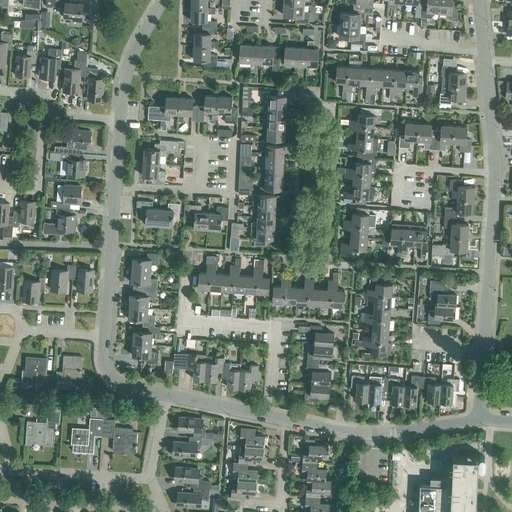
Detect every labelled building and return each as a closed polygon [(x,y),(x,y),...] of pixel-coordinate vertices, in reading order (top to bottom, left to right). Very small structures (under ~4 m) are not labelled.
[(81,25),(82,18),(83,4),(67,2),(67,0),(46,0),(46,6),(53,7),(53,5),(55,6),(65,7),(64,16),(71,17),(70,24),(81,25)] [(417,0),(405,0),(405,2),(416,3),(415,16),(421,17),(423,3),(418,3),(417,0)] [(439,11),(440,0),(427,0),(428,3),(423,3),(421,17),(428,17),(432,18),(432,11),(439,11)] [(452,0),(440,0),(439,11),(451,13),(451,20),(458,20),(457,6),(452,6),(452,0)] [(310,12),(303,11),(304,4),(285,3),(284,15),(296,16),(295,22),(309,23),(310,17),(310,12)] [(373,14),(373,8),(353,6),(353,13),(341,12),(340,24),(359,25),(360,18),(367,19),(367,14),(373,14)] [(215,7),(208,7),(191,7),(191,20),(203,21),(202,27),(217,27),(217,21),(207,21),(208,13),(215,13),(215,7)] [(365,44),(366,38),(366,33),(359,33),(359,25),(340,24),(340,36),(352,37),(351,43),(360,44),(365,44)] [(217,34),(217,27),(202,27),(202,33),(195,33),(194,46),(210,47),(218,47),(218,41),(211,41),(211,33),(217,34)] [(11,50),(13,34),(1,33),(1,43),(0,42),(0,63),(5,64),(6,49),(11,50)] [(318,66),(318,48),(313,48),(314,41),(308,40),(307,47),(306,65),(318,66)] [(251,62),(252,44),(241,44),(240,61),(251,62)] [(261,63),(263,45),(252,44),(251,62),(257,62),(257,65),(259,67),(261,67),(261,63)] [(262,63),(279,64),(279,56),(273,55),(274,46),(263,45),(262,63)] [(210,54),(210,47),(194,46),(194,59),(204,60),(204,66),(217,66),(217,55),(210,54)] [(296,65),(297,47),(286,46),(285,64),(296,65)] [(306,65),(307,47),(297,47),(296,65),(306,65)] [(60,68),(62,52),(62,49),(49,48),(48,57),(41,57),(40,77),(55,78),(55,68),(60,68)] [(37,51),(33,50),(27,50),(27,56),(17,55),(16,75),(30,76),(31,63),(36,63),(37,51)] [(78,50),(77,59),(86,60),(87,51),(78,50)] [(85,76),(85,67),(86,60),(77,59),(75,59),(74,69),(65,68),(63,89),(78,90),(79,76),(85,76)] [(347,91),(349,66),(337,65),(336,82),(343,82),(343,91),(347,91)] [(466,73),(456,72),(454,72),(454,66),(442,65),(441,75),(442,75),(442,84),(465,86),(466,73)] [(360,84),(361,67),(349,66),(347,91),(352,92),(353,83),(360,84)] [(102,100),(103,80),(97,79),(98,68),(85,67),(85,76),(84,83),(89,83),(88,99),(102,100)] [(371,93),(372,68),(361,67),(360,84),(367,84),(366,93),(370,93),(371,93)] [(383,85),(384,69),(372,68),(371,93),(375,93),(376,85),(383,85)] [(394,94),(396,69),(384,69),(383,85),(390,86),(389,94),(394,94)] [(406,87),(407,70),(396,69),(394,94),(399,95),(399,86),(406,87)] [(419,77),(419,71),(407,70),(406,87),(413,87),(413,96),(418,96),(418,84),(419,77)] [(464,99),(465,86),(442,84),(441,93),(440,93),(440,103),(451,104),(452,98),(464,99)] [(218,112),(219,96),(205,95),(205,106),(199,106),(198,121),(204,121),(205,111),(212,112),(212,119),(218,120),(218,112)] [(269,95),(268,106),(286,107),(287,96),(269,95)] [(237,120),(238,107),(231,107),(232,97),(219,96),(218,112),(226,112),(225,119),(237,120)] [(179,114),(180,97),(166,97),(166,107),(149,106),(148,119),(160,119),(166,120),(170,120),(171,113),(178,113),(179,114)] [(198,121),(199,106),(192,106),(193,98),(180,97),(179,114),(178,113),(178,121),(183,122),(184,114),(192,114),(191,120),(198,121)] [(0,112),(1,105),(0,105),(0,128),(7,129),(8,112),(0,112)] [(286,118),(286,107),(268,106),(268,112),(264,112),(264,117),(268,117),(286,118)] [(374,126),(375,114),(361,113),(358,113),(358,120),(349,120),(349,124),(374,126)] [(285,128),(286,118),(268,117),(268,123),(265,123),(263,125),(263,127),(267,128),(268,128),(285,128)] [(418,140),(419,123),(406,122),(405,135),(400,135),(399,147),(410,148),(411,139),(418,140)] [(431,124),(419,123),(418,140),(424,140),(424,149),(435,149),(436,137),(430,137),(431,124)] [(373,138),(374,126),(349,124),(349,129),(357,130),(357,137),(373,138)] [(453,142),(454,126),(442,125),(441,138),(436,137),(435,149),(446,150),(446,142),(453,142)] [(467,127),(454,126),(453,142),(460,143),(460,151),(471,152),(471,140),(466,139),(467,127)] [(285,140),(285,128),(268,128),(267,139),(285,140)] [(55,145),(55,152),(60,152),(66,153),(80,154),(80,148),(90,149),(91,131),(75,129),(75,130),(68,129),(67,146),(55,145)] [(373,138),(357,137),(356,144),(348,143),(347,150),(357,150),(357,155),(372,157),(373,152),(377,152),(378,138),(373,138)] [(160,143),(155,143),(154,149),(144,149),(143,162),(159,163),(160,154),(167,155),(167,149),(177,150),(177,147),(183,147),(184,141),(160,139),(160,143)] [(267,145),(266,151),(261,151),(261,155),(266,156),(284,157),(284,145),(267,145)] [(51,151),(50,159),(60,160),(60,152),(55,152),(51,151)] [(79,159),(80,154),(66,153),(60,152),(60,160),(68,161),(67,175),(85,176),(86,160),(79,159)] [(376,157),(372,157),(357,155),(356,161),(355,161),(354,168),(346,168),(345,172),(370,174),(375,174),(376,157)] [(283,167),(284,157),(266,156),(266,161),(260,161),(260,166),(266,167),(266,166),(283,167)] [(159,171),(159,163),(143,162),(142,175),(152,176),(152,182),(165,183),(166,171),(159,171)] [(283,178),(283,167),(266,166),(266,167),(265,177),(283,178)] [(369,186),(370,174),(345,172),(345,177),(353,178),(353,185),(369,186)] [(252,186),(253,177),(250,177),(251,174),(245,174),(245,180),(239,179),(239,185),(252,186)] [(282,189),(283,178),(265,177),(265,183),(260,183),(260,188),(265,188),(282,189)] [(458,190),(457,198),(474,200),(474,187),(462,186),(462,180),(450,179),(450,189),(458,190)] [(57,208),(70,208),(70,203),(80,203),(81,185),(65,184),(64,202),(57,201),(57,208)] [(374,186),(369,186),(353,185),(352,192),(344,191),(343,196),(368,198),(368,200),(373,200),(374,186)] [(259,194),(253,194),(252,205),(258,206),(276,206),(276,195),(259,194)] [(473,212),(474,200),(457,198),(457,207),(445,206),(444,217),(456,217),(457,211),(473,212)] [(20,210),(14,210),(14,217),(13,226),(18,226),(19,226),(19,220),(34,221),(35,201),(20,200),(20,210)] [(159,225),(160,209),(153,208),(153,201),(137,200),(137,207),(141,207),(140,213),(146,214),(146,224),(159,225)] [(179,216),(180,203),(168,202),(168,209),(160,209),(159,225),(172,226),(173,216),(179,216)] [(13,226),(14,217),(8,216),(9,204),(0,203),(0,222),(4,223),(4,236),(12,236),(13,226)] [(207,229),(209,212),(201,212),(201,205),(190,204),(189,217),(195,217),(194,228),(207,229)] [(216,213),(209,212),(207,229),(221,230),(221,219),(228,220),(229,207),(217,206),(216,213)] [(275,217),(276,206),(258,206),(258,216),(275,217)] [(76,215),(72,214),(73,209),(70,208),(57,208),(56,214),(58,214),(57,224),(45,223),(44,232),(59,233),(59,230),(75,231),(76,215)] [(344,219),(343,224),(368,226),(369,214),(356,213),(353,213),(352,220),(344,219)] [(275,228),(275,217),(258,216),(257,222),(251,222),(251,227),(257,227),(275,228)] [(456,223),(456,217),(444,217),(444,227),(452,227),(452,236),(468,237),(469,224),(456,223)] [(367,238),(368,226),(343,224),(343,229),(351,229),(351,236),(367,238)] [(402,253),(404,224),(392,224),(391,243),(398,244),(397,252),(402,253)] [(414,245),(416,225),(404,224),(402,253),(407,253),(407,245),(414,245)] [(427,229),(426,229),(427,226),(416,225),(414,245),(421,246),(421,254),(426,254),(427,229)] [(274,239),(275,228),(257,227),(257,238),(254,237),(254,245),(266,246),(268,244),(268,239),(274,239)] [(367,249),(367,238),(351,236),(350,243),(342,243),(341,255),(359,256),(359,249),(367,249)] [(467,250),(468,237),(452,236),(451,245),(443,244),(443,245),(432,244),(432,254),(454,255),(454,249),(467,250)] [(133,258),(132,270),(150,271),(151,264),(159,265),(159,253),(148,252),(147,258),(133,258)] [(210,289),(212,256),(207,255),(205,272),(199,271),(198,288),(210,289)] [(218,256),(212,256),(210,289),(222,290),(223,273),(217,273),(218,256)] [(239,274),(240,270),(241,270),(241,258),(236,257),(235,265),(233,291),(245,292),(246,275),(239,274)] [(270,277),(263,276),(264,260),(259,259),(258,267),(257,292),(269,293),(270,277)] [(19,276),(20,263),(13,262),(13,267),(0,265),(0,287),(12,288),(13,275),(19,276)] [(72,279),(73,265),(68,264),(67,270),(53,269),(51,289),(66,290),(67,278),(72,279)] [(92,290),(94,270),(79,269),(79,265),(73,265),(72,279),(78,279),(77,289),(92,290)] [(235,265),(230,265),(230,274),(223,273),(222,290),(233,291),(235,265)] [(257,292),(258,267),(254,267),(253,275),(246,275),(245,292),(257,292)] [(308,304),(310,279),(309,279),(310,270),(306,269),(304,287),(297,287),(296,303),(308,304)] [(150,278),(150,271),(132,270),(132,282),(146,283),(145,289),(157,290),(158,279),(150,278)] [(45,292),(46,278),(40,277),(39,281),(25,280),(23,300),(38,301),(39,291),(45,292)] [(285,302),(286,277),(282,277),(281,285),(274,285),(273,302),(285,302)] [(296,303),(297,287),(290,286),(291,277),(286,277),(285,302),(296,303)] [(320,305),(321,288),(314,288),(314,279),(310,279),(308,304),(320,305)] [(331,305),(333,280),(328,280),(328,289),(321,288),(320,305),(331,305)] [(338,281),(333,280),(331,305),(343,306),(344,290),(337,289),(338,281)] [(392,296),(393,284),(376,282),(375,290),(367,289),(366,294),(392,296)] [(456,307),(457,294),(444,293),(444,285),(433,285),(431,299),(437,299),(437,305),(454,306),(456,307)] [(156,301),(157,290),(145,289),(145,295),(131,294),(130,306),(148,307),(148,301),(156,301)] [(391,307),(392,296),(366,294),(366,298),(375,299),(374,306),(391,307)] [(453,318),(454,306),(437,305),(435,305),(435,311),(429,310),(428,322),(440,323),(440,317),(453,318)] [(147,314),(148,307),(130,306),(129,319),(143,319),(143,325),(149,326),(154,326),(155,315),(147,314)] [(390,319),(391,307),(374,306),(374,313),(365,312),(365,317),(390,319)] [(389,331),(390,319),(365,317),(364,322),(373,322),(372,329),(389,331)] [(333,345),(334,333),(321,332),(322,326),(310,325),(309,337),(316,338),(315,344),(333,345)] [(159,338),(160,327),(154,326),(149,326),(148,332),(134,331),(133,343),(151,344),(152,337),(159,338)] [(388,342),(389,331),(372,329),(372,336),(363,336),(363,340),(388,342)] [(391,344),(388,343),(388,342),(363,340),(355,340),(354,345),(363,346),(363,345),(367,345),(367,346),(371,347),(370,353),(372,353),(387,354),(387,353),(390,353),(391,344)] [(151,351),(151,344),(133,343),(132,355),(147,356),(146,362),(158,363),(158,352),(151,351)] [(332,357),(333,345),(315,344),(315,349),(308,349),(307,363),(319,364),(319,356),(332,357)] [(181,353),(175,353),(173,367),(180,368),(188,368),(194,369),(193,379),(205,380),(207,356),(197,355),(189,354),(181,353)] [(83,379),(84,369),(82,369),(83,357),(64,355),(63,371),(57,371),(55,387),(71,388),(72,378),(83,379)] [(223,362),(224,362),(224,357),(217,356),(217,357),(207,356),(205,380),(216,381),(217,371),(222,371),(223,371),(223,362)] [(51,391),(52,374),(45,374),(46,358),(26,357),(25,379),(36,379),(35,389),(51,391)] [(239,388),(241,364),(231,363),(224,362),(223,362),(223,371),(222,371),(222,377),(228,377),(227,387),(239,388)] [(318,371),(319,364),(307,363),(306,376),(313,377),(312,383),(330,384),(331,372),(318,371)] [(257,379),(258,365),(251,364),(250,370),(240,369),(241,364),(239,388),(250,389),(251,379),(257,379)] [(368,401),(369,383),(364,383),(364,376),(352,375),(351,387),(357,387),(356,400),(368,401)] [(387,390),(388,378),(381,377),(382,376),(370,375),(369,383),(368,401),(380,402),(381,389),(387,390)] [(417,387),(423,387),(424,376),(412,375),(411,386),(405,386),(404,404),(416,405),(417,387)] [(440,402),(441,384),(435,383),(436,377),(424,376),(423,387),(429,388),(428,401),(440,402)] [(459,390),(459,379),(447,377),(447,384),(441,384),(440,402),(452,403),(453,390),(459,390)] [(404,404),(405,386),(399,385),(400,379),(388,378),(387,390),(393,390),(392,403),(404,404)] [(329,396),(330,384),(312,383),(312,388),(305,388),(304,400),(316,401),(316,395),(329,396)] [(56,428),(56,423),(60,423),(61,406),(44,404),(44,412),(47,412),(47,422),(27,420),(25,444),(32,444),(32,443),(52,444),(53,428),(56,428)] [(91,407),(90,416),(103,417),(104,408),(91,407)] [(205,432),(206,427),(201,426),(202,418),(180,416),(180,431),(194,432),(193,437),(212,438),(213,438),(213,433),(205,432)] [(102,436),(103,419),(97,418),(91,418),(90,418),(89,428),(72,427),(72,437),(74,437),(73,451),(93,453),(94,435),(102,436)] [(136,452),(137,432),(133,431),(133,428),(115,427),(115,419),(103,419),(102,436),(114,437),(113,451),(136,452)] [(264,447),(265,436),(255,435),(255,429),(241,428),(240,435),(246,436),(245,446),(264,447)] [(212,438),(193,437),(189,437),(189,442),(175,441),(174,455),(195,456),(195,448),(200,449),(200,443),(211,444),(212,438)] [(328,445),(314,445),(315,439),(306,439),(305,454),(303,454),(302,461),(317,462),(317,457),(327,457),(328,445)] [(263,458),(264,447),(245,446),(244,456),(239,455),(238,462),(248,463),(253,464),(253,458),(263,458)] [(473,511),(475,479),(476,459),(454,458),(453,478),(432,477),(431,477),(437,478),(437,484),(420,483),(419,493),(419,498),(419,508),(418,511),(473,511)] [(317,468),(317,462),(302,461),(302,469),(302,470),(304,470),(303,479),(312,480),(312,479),(326,480),(327,469),(317,468)] [(247,469),(248,463),(238,462),(233,462),(233,469),(239,469),(238,479),(257,481),(257,469),(247,469)] [(202,481),(202,477),(197,476),(198,468),(177,467),(176,481),(190,481),(190,487),(194,487),(209,488),(210,482),(202,481)] [(256,492),(257,481),(238,479),(237,490),(232,489),(231,497),(245,498),(246,492),(256,492)] [(331,480),(326,480),(312,479),(312,480),(312,489),(306,489),(306,496),(320,497),(321,491),(330,492),(331,480)] [(209,498),(209,488),(194,487),(194,492),(179,492),(178,506),(199,507),(200,497),(209,498)] [(320,503),(320,497),(306,496),(305,503),(307,503),(305,511),(329,511),(330,503),(320,503)]
